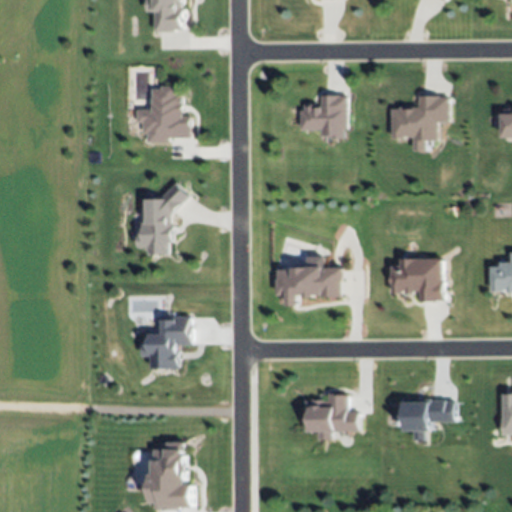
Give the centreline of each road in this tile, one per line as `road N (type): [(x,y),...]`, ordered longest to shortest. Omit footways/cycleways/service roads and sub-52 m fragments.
road 1 (residential): [(238,511),(236,0)]
road 2 (residential): [(511,51),(236,55)]
road 3 (residential): [(511,350),(238,353)]
